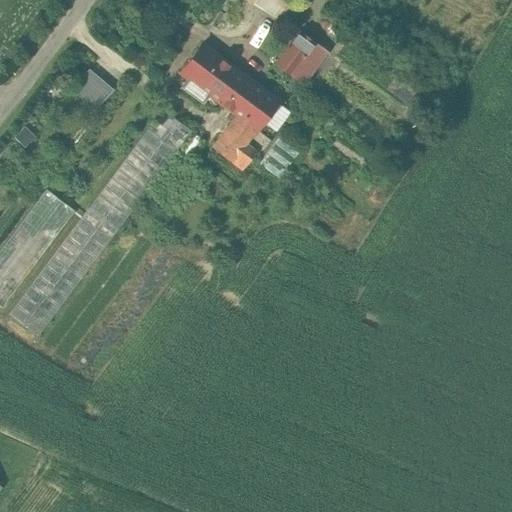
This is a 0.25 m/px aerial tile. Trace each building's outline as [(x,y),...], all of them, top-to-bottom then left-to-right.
[(294,4),(287,0),(247,0),(282,23),(294,4)] [(314,43),(299,32),(275,65),(290,76),(314,43)] [(241,74),(201,43),(179,72),(187,77),(209,94),(220,102),(241,74)] [(314,43),(290,76),(302,84),(326,51),(314,43)] [(87,68),(73,86),(97,106),(112,88),(87,68)] [(276,101),(241,74),(220,102),(236,114),(211,147),(231,162),(231,161),(244,144),(276,101)] [(187,77),(180,87),(202,104),(209,94),(187,77)] [(162,108),(7,314),(37,337),(192,131),(162,108)] [(244,144),(231,161),(242,169),(255,152),(244,144)] [(45,188),(0,248),(0,306),(2,308),(75,211),(45,188)]
